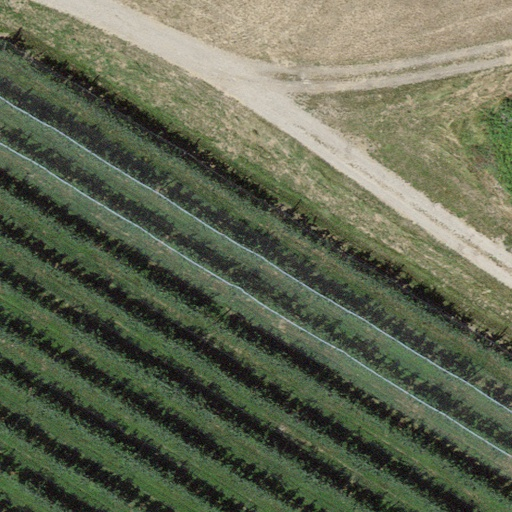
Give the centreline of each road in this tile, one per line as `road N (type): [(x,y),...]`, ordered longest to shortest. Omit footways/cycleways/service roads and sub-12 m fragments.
road 1 (track): [(511,273),(264,91)]
road 2 (track): [(85,0),(264,91)]
